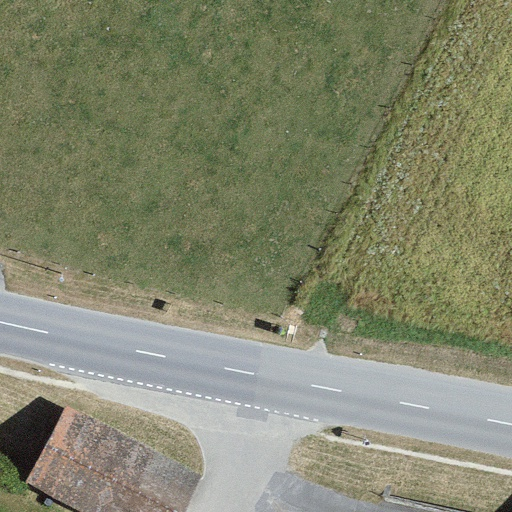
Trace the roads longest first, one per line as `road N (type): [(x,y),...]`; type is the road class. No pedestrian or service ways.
road 1 (secondary): [(0,321),(296,381)]
road 2 (secondary): [(296,381),(511,425)]
road 3 (residential): [(296,381),(228,511)]
